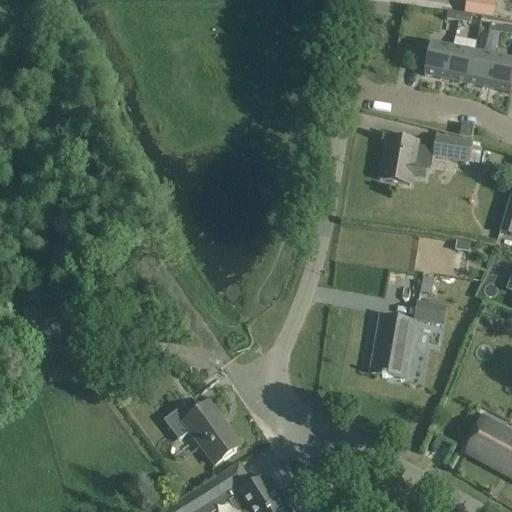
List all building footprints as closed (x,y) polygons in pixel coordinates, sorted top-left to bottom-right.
[(466,0),(465,15),(493,19),(495,4),(472,0),(466,0)] [(448,13),(446,21),(458,23),(459,15),(448,13)] [(459,15),(458,23),(469,25),(470,17),(459,15)] [(490,26),(489,34),(500,36),(501,28),(490,26)] [(511,29),(501,28),(500,36),(511,37),(511,34),(511,29)] [(431,44),(424,77),(446,82),(452,49),(431,44)] [(474,53),(452,49),(446,82),(467,86),(474,53)] [(496,58),(474,53),(467,86),(489,91),(496,58)] [(511,87),(511,60),(496,58),(489,91),(510,95),(511,87)] [(461,126),(459,138),(471,140),(473,128),(461,126)] [(417,144),(388,139),(381,182),(410,187),(411,178),(424,180),(426,170),(430,170),(434,151),(416,148),(417,144)] [(468,164),(479,166),(482,147),(471,145),(451,142),(436,139),(433,159),(458,163),(468,165),(468,164)] [(511,199),(510,199),(498,234),(511,238),(511,199)] [(456,243),(455,253),(469,255),(471,245),(456,243)] [(423,279),(420,295),(431,297),(434,281),(423,279)] [(69,336),(63,301),(22,307),(27,343),(69,336)] [(446,309),(417,305),(413,324),(443,328),(446,309)] [(401,323),(381,319),(371,376),(404,382),(414,325),(401,323)] [(76,381),(73,365),(47,369),(50,385),(76,381)] [(240,448),(209,406),(193,418),(185,407),(163,424),(177,443),(189,434),(214,468),(240,448)] [(504,427),(482,418),(467,455),(511,479),(511,437),(502,432),(504,427)] [(239,466),(216,481),(226,496),(224,497),(231,507),(233,511),(283,511),(263,481),(253,487),(239,466)] [(216,480),(176,506),(179,511),(200,511),(226,496),(216,481),(216,480)]
